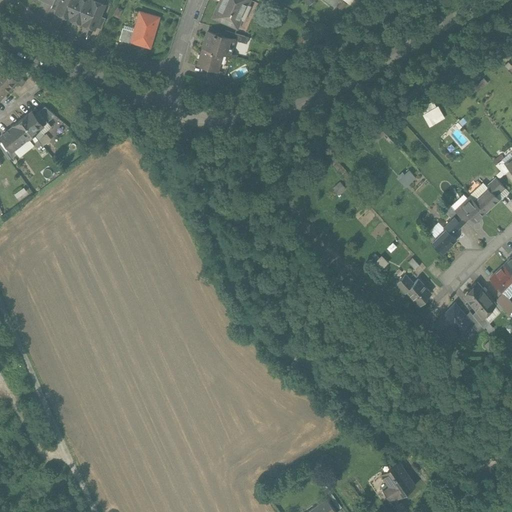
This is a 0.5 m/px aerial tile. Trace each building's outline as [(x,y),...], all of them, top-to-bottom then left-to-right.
[(53,0),(50,8),(56,10),(60,0),(53,0)] [(55,12),(68,17),(75,0),(60,0),(56,10),(55,12)] [(75,0),(68,17),(81,23),(90,0),(75,0)] [(90,0),(81,23),(94,28),(95,27),(98,19),(99,16),(104,5),(93,0),(90,0)] [(221,0),(213,18),(237,29),(250,0),(221,0)] [(346,0),(343,3),(358,15),(374,0),(346,0)] [(140,13),(131,42),(149,47),(158,18),(140,13)] [(105,18),(99,16),(98,19),(95,27),(100,29),(105,18)] [(122,37),(130,39),(133,27),(125,25),(122,37)] [(249,39),(225,32),(223,38),(234,41),(234,42),(247,46),(249,39)] [(223,38),(207,33),(202,49),(222,55),(228,57),(230,50),(232,51),(233,49),(232,49),(234,42),(234,41),(223,38)] [(222,55),(202,49),(198,66),(208,69),(217,71),(222,55)] [(217,71),(208,69),(206,77),(218,78),(220,72),(217,71)] [(2,70),(0,71),(0,87),(6,93),(16,83),(16,82),(13,79),(2,70)] [(26,83),(17,75),(13,79),(16,82),(16,83),(22,88),(26,83)] [(218,78),(206,77),(204,82),(215,87),(218,78)] [(484,80),(474,88),(478,93),(488,84),(484,80)] [(438,108),(423,115),(429,126),(444,118),(438,108)] [(34,115),(32,111),(21,120),(32,134),(43,126),(40,122),(44,118),(39,112),(34,115)] [(21,120),(1,135),(13,149),(32,134),(21,120)] [(56,135),(52,130),(38,141),(42,146),(56,135)] [(505,164),(502,160),(496,166),(504,175),(509,171),(504,164),(505,164)] [(407,171),(405,169),(398,174),(408,184),(418,175),(411,167),(407,171)] [(333,195),(347,183),(341,175),(326,188),(333,195)] [(483,184),(470,196),(485,213),(499,200),(496,197),(500,194),(491,183),(486,187),(483,184)] [(485,213),(470,196),(460,205),(470,217),(475,222),(485,213)] [(452,218),(447,222),(455,231),(470,217),(460,205),(455,210),(449,204),(444,209),(452,218)] [(443,226),(445,227),(431,240),(441,251),(456,239),(451,234),(455,231),(447,222),(443,226)] [(511,273),(504,265),(489,278),(500,290),(501,289),(511,279),(511,273)] [(405,269),(396,277),(404,286),(406,284),(413,278),(405,269)] [(430,288),(417,274),(413,278),(406,284),(418,298),(430,288)] [(503,291),(508,296),(511,292),(511,279),(501,289),(503,291)] [(494,301),(477,282),(476,282),(474,282),(471,285),(471,287),(465,292),(465,293),(476,305),(482,312),(482,311),(486,308),(488,308),(494,303),(494,301)] [(503,291),(496,297),(507,311),(511,306),(511,300),(508,296),(503,291)] [(454,299),(431,319),(442,331),(455,319),(462,326),(471,318),(465,310),(454,299)] [(488,318),(482,311),(482,312),(476,305),(472,309),(481,320),(483,322),(488,318)] [(472,309),(469,306),(465,310),(471,318),(476,324),(481,320),(472,309)] [(380,474),(396,498),(414,486),(397,462),(380,474)] [(333,511),(325,499),(307,511),(333,511)]
